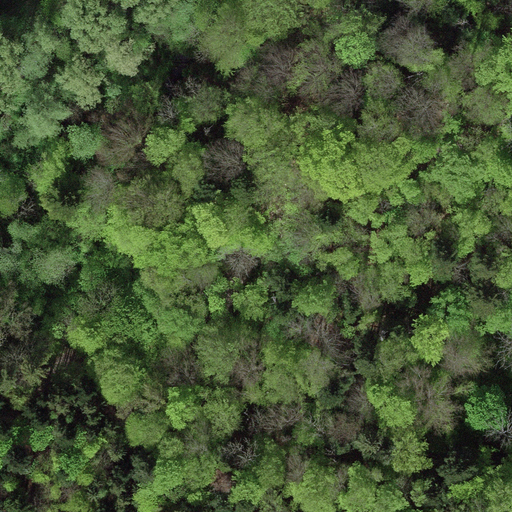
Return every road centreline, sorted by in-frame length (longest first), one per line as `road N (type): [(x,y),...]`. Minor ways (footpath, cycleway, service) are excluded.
road 1 (track): [(0,377),(76,359),(156,357),(195,343),(289,215),(395,155),(460,149),(511,174)]
road 2 (track): [(14,372),(33,433),(0,499)]
